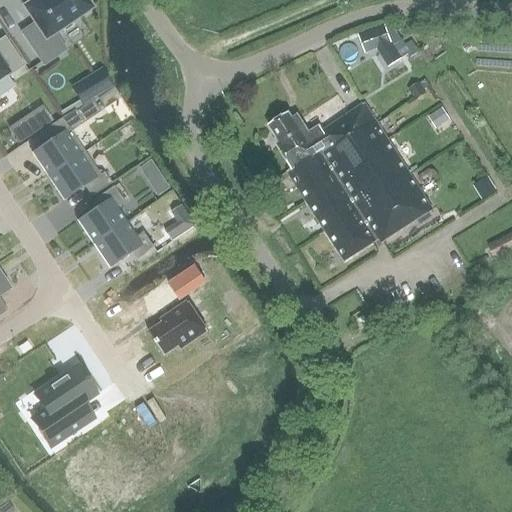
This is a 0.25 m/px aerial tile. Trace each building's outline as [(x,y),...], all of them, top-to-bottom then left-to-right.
[(87,11),(89,9),(87,8),(81,0),(37,0),(26,8),(24,9),(25,11),(26,10),(34,24),(20,33),(43,66),(61,54),(49,36),(87,10),(87,11)] [(391,44),(384,27),(358,36),(364,54),(376,49),(391,44)] [(0,95),(11,88),(12,90),(14,88),(7,78),(24,67),(4,37),(0,39),(0,95)] [(411,54),(402,40),(392,46),(401,60),(411,54)] [(382,52),(393,71),(403,65),(392,46),(382,52)] [(94,76),(82,83),(91,98),(103,91),(94,76)] [(418,83),(407,90),(415,101),(425,94),(418,83)] [(286,173),(343,261),(377,238),(381,243),(433,210),(364,104),(323,130),(321,127),(309,135),(299,120),(294,123),(289,114),(272,125),(283,143),(279,145),(293,169),(286,173)] [(449,120),(441,109),(431,116),(439,127),(449,120)] [(48,143),(32,154),(47,177),(84,153),(70,132),(83,124),(82,122),(75,112),(74,111),(62,118),(41,133),(48,143)] [(20,121),(9,129),(19,143),(30,136),(20,121)] [(84,153),(47,177),(63,201),(83,187),(90,198),(110,184),(103,173),(99,176),(84,153)] [(140,169),(149,183),(160,176),(154,168),(153,168),(150,163),(140,169)] [(484,199),(495,191),(487,178),(475,185),(472,187),(481,200),(484,199)] [(101,206),(77,222),(93,245),(125,223),(115,209),(123,203),(113,187),(96,198),(101,206)] [(178,223),(165,231),(172,243),(196,227),(188,216),(186,217),(178,223)] [(125,223),(93,245),(108,269),(132,252),(137,260),(154,249),(143,233),(135,238),(125,223)] [(511,233),(489,245),(500,265),(511,258),(511,233)] [(204,282),(194,267),(168,284),(178,300),(204,282)] [(207,332),(187,303),(159,321),(162,324),(148,334),(163,357),(177,348),(179,351),(207,332)] [(246,331),(223,347),(250,387),(273,371),(246,331)] [(41,349),(19,364),(17,365),(18,367),(24,376),(42,364),(40,361),(46,357),(41,349)] [(45,412),(31,421),(38,431),(49,448),(85,424),(92,419),(81,403),(95,395),(77,368),(34,396),(45,412)] [(211,379),(173,404),(190,430),(228,404),(211,379)] [(151,473),(140,456),(133,444),(127,435),(101,452),(114,472),(107,477),(123,502),(144,488),(139,481),(151,473)]
